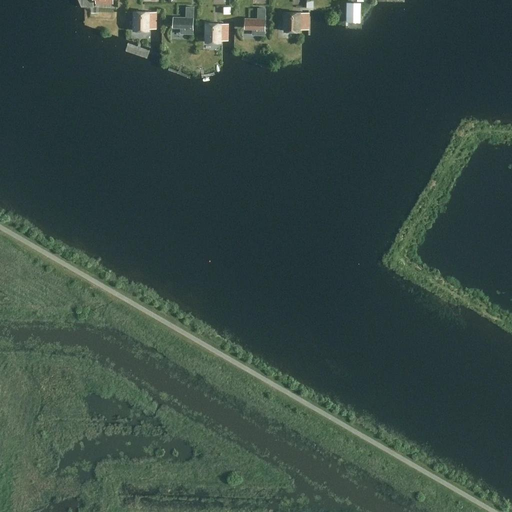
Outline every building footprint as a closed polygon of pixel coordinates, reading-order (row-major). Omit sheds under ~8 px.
[(347,16),(348,16),(348,20),(358,20),(359,16),(360,3),(347,3),(347,16)] [(173,27),(181,27),(181,33),(193,34),(193,7),(186,7),(186,18),(173,18),(173,27)] [(244,28),(253,28),(252,35),(264,35),(265,9),(258,9),(257,19),(245,19),(244,28)] [(134,29),(136,29),(136,31),(146,31),(146,29),(148,29),(148,12),(134,12),(134,29)] [(284,30),(287,30),(287,32),(297,32),(297,30),(299,30),(299,13),(285,13),(284,30)] [(205,41),(208,41),(208,43),(218,43),(218,41),(220,41),(220,24),(206,23),(205,41)]
